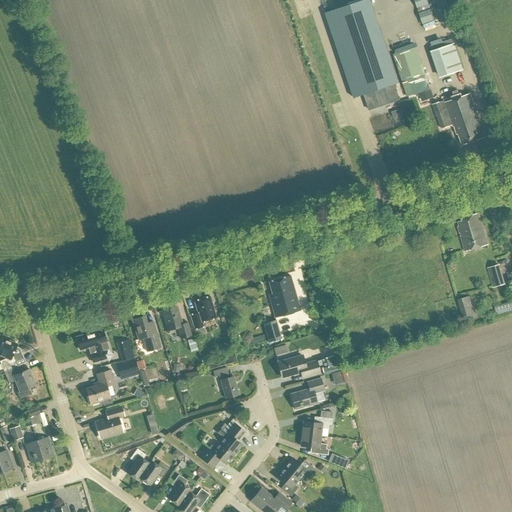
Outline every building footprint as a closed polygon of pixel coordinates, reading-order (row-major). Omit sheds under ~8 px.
[(364,0),(330,12),(328,12),(356,97),(359,97),(364,95),(369,111),(400,100),(395,84),(366,0),(364,0)] [(426,24),(448,18),(446,11),(424,17),(426,24)] [(455,43),(431,51),(439,78),(463,70),(455,43)] [(416,47),(393,55),(408,97),(419,93),(430,90),(425,74),(417,51),(416,47)] [(419,93),(422,102),(434,98),(431,89),(430,90),(419,93)] [(459,133),(463,145),(485,137),(470,93),(434,106),(442,128),(452,125),(453,126),(454,125),(457,134),(459,133)] [(391,112),(393,118),(402,115),(400,109),(391,112)] [(488,245),(479,213),(462,218),(463,221),(458,222),(459,227),(458,227),(465,252),(488,245)] [(499,266),(486,269),(492,289),(505,285),(499,266)] [(290,275),(288,276),(268,282),(272,294),(268,295),(275,318),(300,311),(290,275)] [(197,313),(190,315),(194,329),(196,336),(205,333),(203,327),(201,322),(215,318),(209,296),(194,301),(197,313)] [(470,296),(457,299),(464,321),(476,318),(470,296)] [(511,304),(497,308),(498,315),(511,311),(511,304)] [(181,324),(176,306),(162,310),(168,331),(177,328),(181,339),(191,336),(187,322),(181,324)] [(138,340),(142,338),(146,352),(160,348),(153,321),(147,323),(144,316),(132,319),(138,340)] [(281,338),(276,320),(262,324),(268,342),(281,338)] [(80,350),(89,347),(91,354),(90,354),(93,362),(105,359),(102,349),(107,347),(102,330),(76,337),(80,350)] [(0,361),(0,362),(4,371),(17,366),(13,356),(14,354),(13,353),(17,344),(8,340),(7,341),(1,338),(0,340),(0,355),(6,358),(6,359),(0,361)] [(131,355),(126,339),(116,342),(121,358),(131,355)] [(281,377),(288,376),(300,372),(302,378),(319,373),(318,370),(316,361),(304,364),(302,356),(277,363),(281,377)] [(316,361),(318,370),(322,369),(323,373),(338,369),(334,356),(316,361)] [(117,363),(115,363),(118,374),(129,371),(130,376),(137,374),(132,358),(126,360),(117,363)] [(140,371),(147,369),(145,360),(138,362),(140,371)] [(17,366),(4,371),(9,384),(15,381),(19,391),(17,392),(20,399),(32,394),(29,388),(35,386),(32,379),(33,379),(29,369),(20,373),(17,366)] [(229,377),(226,367),(213,371),(214,377),(219,376),(225,398),(238,395),(233,376),(229,377)] [(90,405),(102,401),(103,406),(111,403),(107,387),(114,384),(110,370),(96,374),(99,384),(87,388),(90,395),(87,395),(90,405)] [(345,370),(339,371),(342,382),(348,381),(345,370)] [(144,371),(140,372),(144,386),(149,385),(144,371)] [(323,390),(320,378),(307,382),(309,389),(290,394),(295,410),(317,403),(314,393),(323,390)] [(180,391),(186,390),(184,383),(178,385),(180,391)] [(136,389),(133,395),(141,399),(144,393),(136,389)] [(117,417),(123,415),(121,407),(106,412),(108,419),(95,423),(100,438),(122,431),(117,417)] [(42,421),(40,413),(38,408),(28,411),(30,417),(24,419),(27,426),(42,421)] [(154,413),(147,415),(153,434),(159,432),(160,432),(154,413)] [(302,434),(320,436),(321,428),(328,429),(328,424),(331,425),(331,419),(317,417),(316,423),(303,421),(302,434)] [(169,433),(172,436),(187,425),(192,423),(191,420),(185,422),(169,433)] [(259,431),(264,424),(258,420),(253,427),(259,431)] [(223,438),(219,443),(233,454),(241,445),(233,438),(237,434),(224,423),(217,433),(223,438)] [(23,437),(19,425),(9,429),(12,440),(23,437)] [(0,428),(0,430),(5,443),(11,441),(5,426),(0,428)] [(320,436),(302,434),(300,446),(313,448),(312,453),(327,455),(328,449),(325,449),(326,444),(319,444),(320,436)] [(47,437),(36,440),(43,460),(54,457),(47,437)] [(43,460),(36,440),(25,444),(32,464),(43,460)] [(233,454),(219,443),(215,448),(211,445),(201,458),(212,467),(219,459),(225,464),(233,454)] [(137,481),(139,478),(138,478),(149,463),(143,459),(145,455),(137,449),(129,459),(134,462),(127,473),(137,481)] [(6,450),(0,452),(0,465),(3,473),(13,469),(6,450)] [(341,464),(342,462),(344,459),(331,454),(328,462),(340,467),(341,464)] [(292,458),(284,468),(298,479),(306,470),(310,473),(313,468),(304,460),(300,465),(292,458)] [(138,478),(139,478),(149,485),(156,474),(161,478),(169,468),(160,462),(157,465),(151,461),(149,463),(138,478)] [(321,464),(317,469),(322,473),(326,468),(321,464)] [(298,479),(284,468),(276,477),(284,484),(281,488),(290,496),(298,487),(294,484),(298,479)] [(204,472),(201,477),(206,481),(209,476),(204,472)] [(189,492),(191,489),(184,485),(187,481),(178,475),(171,485),(176,488),(168,499),(178,506),(189,492)] [(199,509),(206,499),(209,494),(201,488),(198,492),(195,496),(189,492),(178,506),(176,509),(180,511),(189,511),(194,505),(199,509)] [(264,511),(275,511),(281,506),(285,510),(290,504),(278,494),(273,499),(261,488),(251,500),(264,511)] [(295,494),(291,499),(296,503),(295,504),(300,508),(302,506),(301,505),(304,502),(295,494)]
